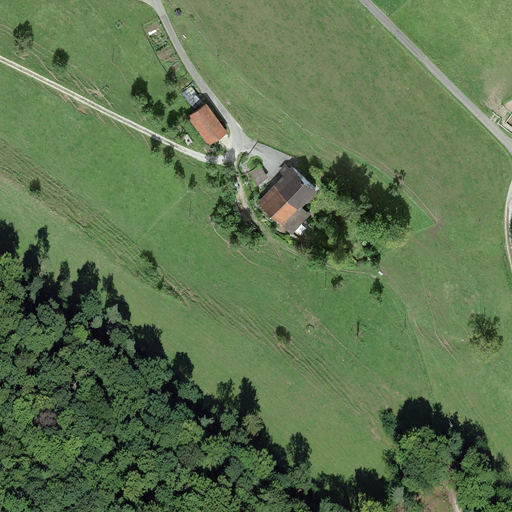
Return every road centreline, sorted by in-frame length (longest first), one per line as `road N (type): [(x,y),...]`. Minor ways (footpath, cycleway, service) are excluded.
road 1 (track): [(0,58),(190,155),(223,158),(230,141),(223,120),(178,53),(155,0)]
road 2 (unclassified): [(511,146),(362,0)]
